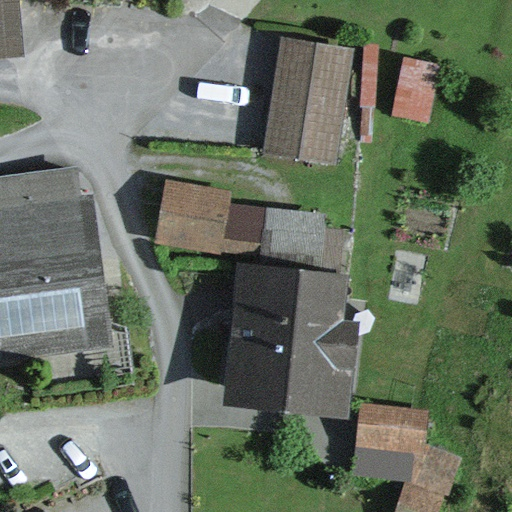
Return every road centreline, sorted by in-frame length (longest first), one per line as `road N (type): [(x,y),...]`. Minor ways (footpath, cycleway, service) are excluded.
road 1 (residential): [(0,78),(75,117),(159,341),(159,511)]
road 2 (unknown): [(221,0),(185,44),(75,117)]
